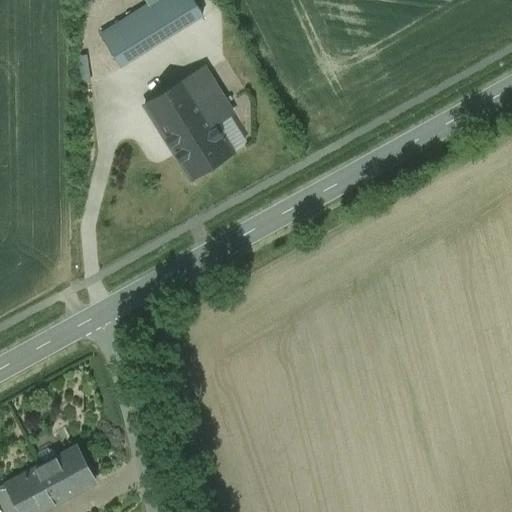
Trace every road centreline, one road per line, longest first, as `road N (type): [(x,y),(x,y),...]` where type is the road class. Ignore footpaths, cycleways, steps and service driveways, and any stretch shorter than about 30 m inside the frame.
road 1 (tertiary): [(511,97),(107,321)]
road 2 (unclassified): [(107,321),(154,511)]
road 3 (tertiary): [(107,321),(0,380)]
